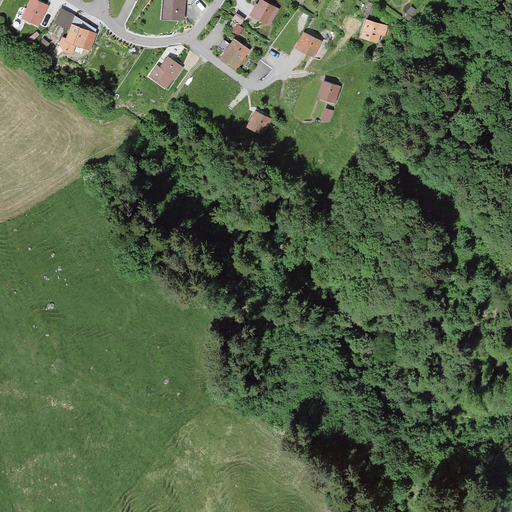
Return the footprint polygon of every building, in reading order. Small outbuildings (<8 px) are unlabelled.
[(49,7),(35,0),(30,0),(21,19),(38,28),(49,7)] [(184,22),(185,0),(165,0),(164,20),(184,22)] [(279,8),(263,0),(259,0),(252,15),(270,25),(279,8)] [(66,26),(72,10),(61,6),(55,21),(66,26)] [(244,21),(236,15),(232,20),(237,24),(232,30),(238,34),(244,27),(241,25),(244,21)] [(385,24),(366,19),(361,36),(380,42),(385,24)] [(97,33),(73,24),(66,43),(89,52),(97,33)] [(323,41),(304,32),(296,48),(315,57),(323,41)] [(250,51),(234,40),(221,58),(237,69),(250,51)] [(183,68),(167,58),(160,68),(156,66),(149,77),(166,89),(172,80),(175,81),(183,68)] [(342,87),(322,81),(317,98),(337,104),(342,87)] [(323,119),(331,121),(334,109),(326,106),(323,119)] [(272,119),(256,111),(247,127),(263,135),(272,119)]
